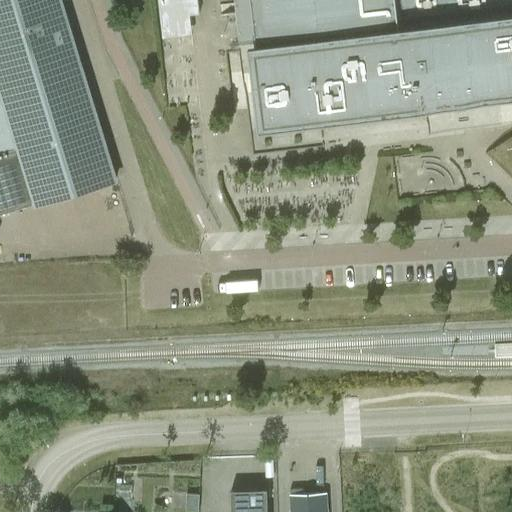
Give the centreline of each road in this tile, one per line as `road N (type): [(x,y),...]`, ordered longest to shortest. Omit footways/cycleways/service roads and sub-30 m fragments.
road 1 (unclassified): [(29,511),(39,473),(70,450),(111,436),(511,416)]
road 2 (residential): [(202,264),(511,245)]
road 3 (residential): [(169,281),(72,0)]
